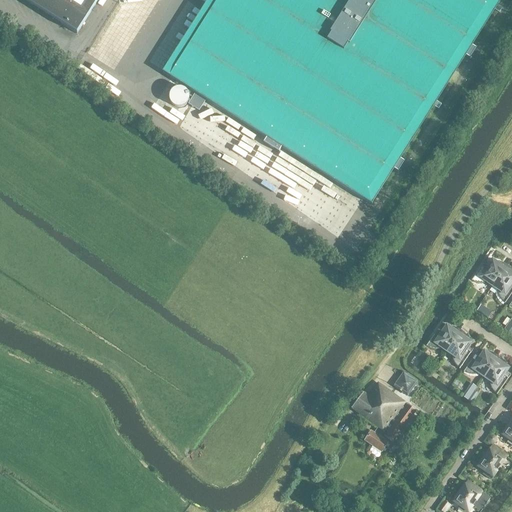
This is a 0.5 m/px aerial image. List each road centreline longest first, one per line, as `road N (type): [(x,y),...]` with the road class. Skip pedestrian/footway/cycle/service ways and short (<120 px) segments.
road 1 (residential): [(341,300),(0,57)]
road 2 (track): [(0,131),(181,246),(231,289)]
road 3 (residential): [(428,511),(511,395)]
